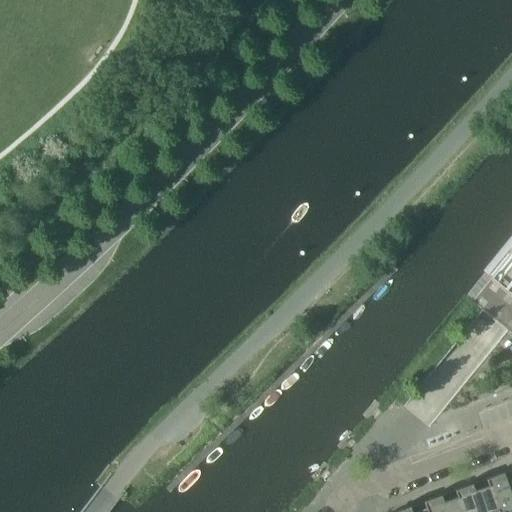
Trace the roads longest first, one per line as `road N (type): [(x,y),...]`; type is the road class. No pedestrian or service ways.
road 1 (residential): [(93,511),(148,446),(511,77)]
road 2 (secondary): [(0,332),(338,0)]
road 3 (residential): [(344,511),(361,492),(511,438)]
